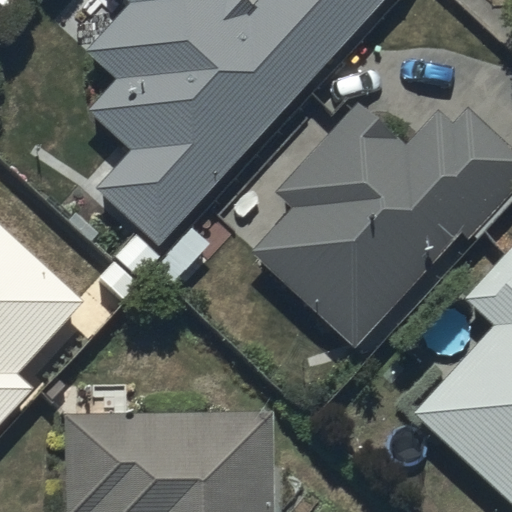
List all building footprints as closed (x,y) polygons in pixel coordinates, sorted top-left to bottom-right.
[(377,0),(259,0),(247,14),(232,0),(127,0),(132,4),(91,49),(122,77),(92,110),(136,150),(99,189),(156,240),(377,0)] [(511,181),(511,154),(467,113),(454,128),(435,110),(404,144),(358,101),(272,193),(288,208),(246,253),(352,353),(511,181)] [(88,304),(0,223),(0,425),(33,390),(19,378),(88,304)] [(511,249),(465,301),(497,330),(414,419),(511,508),(511,249)] [(271,511),(269,415),(67,419),(69,511),(271,511)]
